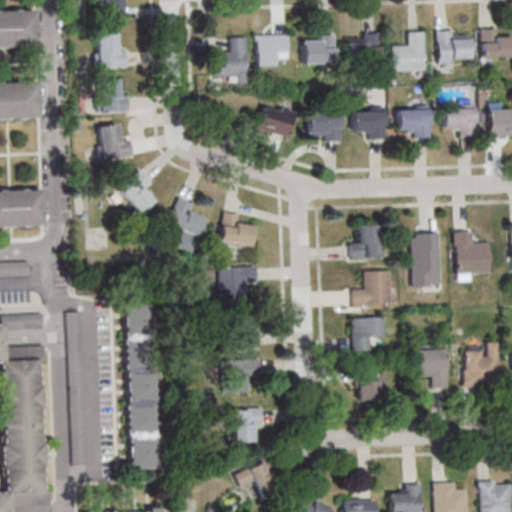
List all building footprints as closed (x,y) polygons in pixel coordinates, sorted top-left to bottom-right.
[(93,0),(93,8),(108,8),(108,19),(121,19),(121,0),(93,0)] [(0,47),(33,47),(32,9),(0,9),(0,47)] [(497,28),(478,28),(478,57),(511,57),(511,36),(497,36),(497,28)] [(455,30),(434,30),(434,62),(467,62),(467,40),(455,40),(455,30)] [(422,69),(422,31),(401,31),(401,42),(390,42),(390,69),(422,69)] [(124,66),(124,44),(113,44),(113,33),(93,33),(93,66),(124,66)] [(378,33),(346,33),(346,59),(378,59),(378,33)] [(275,65),(275,55),(286,55),(286,34),(255,35),(255,65),(275,65)] [(300,35),(300,63),(333,63),(333,35),(300,35)] [(244,37),(226,37),(227,50),(211,51),(212,76),(235,75),(235,83),(245,83),(244,37)] [(96,78),(96,110),(126,110),(126,89),(116,89),(116,78),(96,78)] [(0,227),(40,226),(39,188),(0,188),(0,118),(36,117),(35,80),(0,81),(0,227)] [(284,135),(291,111),(262,103),(255,128),(284,135)] [(407,137),(428,137),(427,105),(395,106),(395,128),(406,128),(407,137)] [(473,137),(473,106),(440,106),(440,128),(454,128),(454,137),(473,137)] [(382,107),(350,107),(350,128),(361,128),(361,138),(382,138),(382,107)] [(511,135),(511,109),(485,110),(485,136),(511,135)] [(305,113),(305,139),(338,139),(338,113),(305,113)] [(127,134),(116,135),(115,123),(94,126),(98,157),(129,154),(127,134)] [(135,213),(154,199),(136,173),(116,186),(135,213)] [(195,203),(175,196),(164,228),(179,233),(174,246),(190,251),(202,216),(191,212),(195,203)] [(217,239),(249,244),(252,225),(239,223),(241,214),(222,211),(217,239)] [(376,257),(376,225),(355,225),(355,237),(349,237),(349,257),(376,257)] [(453,231),(453,272),(487,272),(487,241),(472,241),(472,230),(453,231)] [(409,232),(409,286),(437,286),(437,232),(409,232)] [(0,274),(28,275),(28,261),(0,260),(0,274)] [(217,266),(217,298),(244,298),(244,285),(254,285),(254,266),(217,266)] [(387,269),(362,269),(362,287),(351,287),(351,304),(387,304),(387,269)] [(124,469),(153,469),(151,303),(121,303),(124,469)] [(80,312),(65,312),(70,466),(84,466),(80,312)] [(0,479),(0,511),(9,511),(10,511),(16,511),(16,504),(49,505),(49,490),(38,490),(41,346),(3,346),(3,328),(40,329),(41,314),(0,313),(0,320),(0,365),(2,365),(0,479)] [(255,347),(255,330),(249,330),(249,314),(226,314),(226,347),(255,347)] [(381,316),(350,316),(350,350),(371,350),(371,338),(381,338),(381,316)] [(461,386),(496,386),(496,341),(485,341),(485,351),(461,351),(461,386)] [(412,376),(426,376),(426,386),(445,386),(445,349),(412,349),(412,376)] [(224,392),(247,392),(247,377),(256,377),(256,359),(224,359),(224,392)] [(356,399),(383,399),(383,366),(356,366),(356,399)] [(251,442),(251,426),(259,426),(259,407),(231,407),(231,442),(251,442)] [(232,473),(237,486),(252,480),(258,494),(272,488),(261,462),(232,473)] [(509,511),(510,480),(478,480),(477,511),(509,511)] [(431,481),(431,511),(465,511),(465,490),(455,490),(455,481),(431,481)] [(419,511),(419,483),(400,483),(400,493),(387,494),(387,511),(419,511)]
